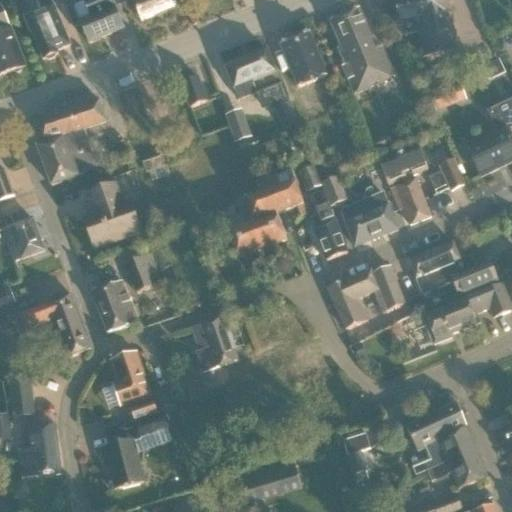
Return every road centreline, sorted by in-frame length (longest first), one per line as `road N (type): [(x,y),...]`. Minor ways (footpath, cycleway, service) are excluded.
road 1 (tertiary): [(16,107),(313,0)]
road 2 (residential): [(101,353),(16,107)]
road 3 (residential): [(511,197),(304,285)]
road 4 (residential): [(304,285),(339,357),(367,390),(394,394),(457,369)]
road 5 (residential): [(101,353),(304,285)]
road 6 (residential): [(77,511),(65,410),(101,353)]
road 7 (residential): [(504,511),(457,369)]
